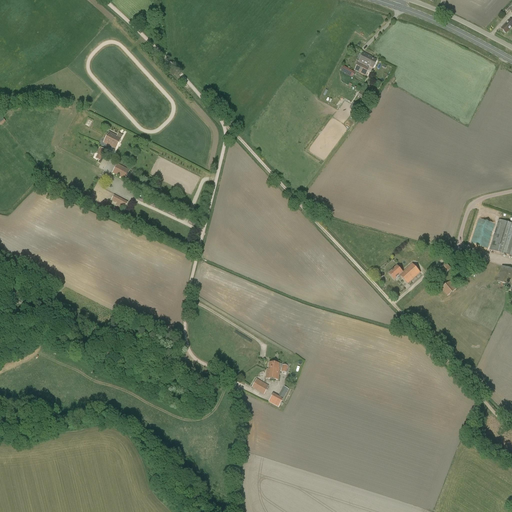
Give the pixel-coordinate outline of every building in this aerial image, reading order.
[(507,22),(501,29),(506,34),(511,27),(511,18),(511,20),(510,19),(507,22)] [(371,57),(363,53),(358,63),(354,71),(365,76),(369,68),(366,66),(367,66),(373,69),(376,61),(370,58),(371,57)] [(343,66),(340,71),(352,77),(354,72),(343,66)] [(358,96),(368,102),(371,96),(361,91),(358,96)] [(109,132),(103,143),(115,149),(121,139),(109,132)] [(100,161),(102,157),(105,150),(100,147),(97,154),(98,154),(95,159),(100,161)] [(130,170),(117,164),(112,173),(125,180),(130,170)] [(115,202),(125,208),(128,202),(117,197),(115,202)] [(489,250),(511,256),(511,223),(499,220),(489,250)] [(442,267),(447,273),(451,269),(446,263),(442,267)] [(403,273),(400,275),(408,284),(421,273),(412,264),(403,272),(403,273)] [(394,280),(400,275),(403,273),(403,272),(397,266),(389,274),(394,280)] [(507,284),(509,290),(511,290),(511,286),(511,269),(502,266),(497,281),(507,284)] [(435,282),(447,296),(457,289),(450,281),(445,285),(440,278),(435,282)] [(269,363),(268,370),(268,371),(275,372),(275,373),(279,373),(280,368),(281,368),(281,364),(269,363)] [(268,370),(267,370),(266,378),(278,380),(279,373),(275,373),(275,372),(268,371),(268,370)] [(251,388),(264,395),(269,386),(256,379),(251,388)] [(273,394),(268,402),(278,407),(287,391),(283,389),(279,397),(273,394)]
